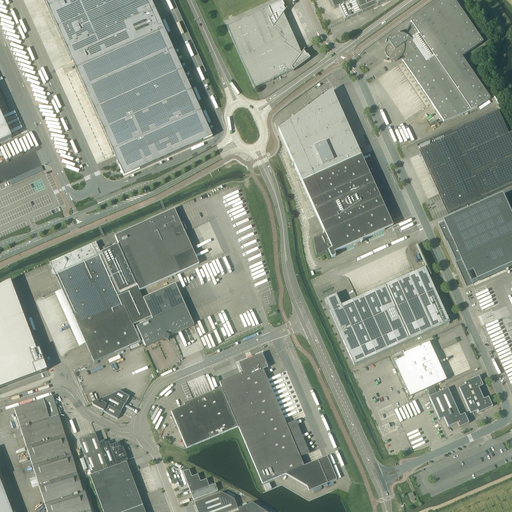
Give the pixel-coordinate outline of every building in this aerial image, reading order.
[(44,0),(48,9),(76,70),(164,30),(156,12),(150,0),(44,0)] [(390,1),(391,0),(329,0),(332,6),(337,8),(338,7),(345,21),(390,1)] [(490,99),(461,57),(483,43),(453,0),(442,0),(410,22),(413,26),(407,37),(406,36),(404,36),(403,35),(402,35),(401,35),(400,34),(398,34),(397,34),(396,35),(395,35),(394,35),(392,36),(391,36),(390,37),(389,38),(388,38),(387,39),(387,40),(386,41),(385,42),(386,42),(387,41),(387,40),(390,45),(389,45),(388,45),(388,46),(387,47),(386,47),(386,48),(385,49),(385,50),(385,51),(385,52),(385,53),(385,54),(385,55),(386,56),(386,57),(387,57),(388,58),(389,58),(390,59),(388,62),(386,62),(385,61),(383,61),(384,62),(386,62),(387,62),(388,63),(389,63),(391,63),(392,63),(393,62),(394,62),(395,61),(396,61),(398,60),(399,60),(399,59),(400,58),(401,57),(403,60),(402,61),(443,122),(476,108),(490,99)] [(300,56),(284,45),(286,42),(282,40),(284,37),(280,35),(281,32),(274,27),(287,9),(286,9),(285,11),(283,7),(284,7),(282,2),(226,27),(254,89),(273,81),(273,80),(292,71),(293,72),(310,59),(307,55),(306,56),(303,52),(305,50),(304,50),(300,56)] [(164,30),(76,70),(114,156),(116,161),(119,166),(118,167),(118,168),(119,167),(121,170),(124,177),(128,175),(212,137),(164,30)] [(324,96),(278,130),(301,182),(325,234),(324,233),(323,233),(322,233),(322,234),(323,235),(313,239),(313,242),(314,245),(314,248),(315,251),(316,254),(316,257),(328,252),(331,259),(335,257),(333,253),(360,241),(360,242),(360,243),(361,243),(362,243),(362,242),(362,241),(384,230),(348,150),(324,96)] [(511,185),(511,133),(509,134),(499,111),(417,147),(448,214),(511,185)] [(0,143),(11,139),(0,113),(0,143)] [(42,166),(9,180),(11,185),(44,170),(43,168),(42,166)] [(511,191),(439,225),(439,226),(455,261),(455,262),(456,261),(458,266),(460,265),(464,274),(467,272),(473,285),(511,266),(511,191)] [(118,245),(137,286),(139,291),(199,264),(174,209),(115,236),(118,245)] [(73,253),(49,264),(52,270),(52,271),(51,272),(52,274),(52,275),(54,275),(55,276),(94,363),(122,350),(140,342),(133,325),(149,318),(146,311),(148,310),(143,299),(139,291),(137,286),(118,245),(110,248),(109,245),(103,248),(104,251),(100,253),(96,243),(73,253)] [(449,323),(429,279),(424,268),(341,306),(338,300),(333,302),(333,301),(331,302),(331,303),(327,305),(354,366),(449,323)] [(36,350),(10,281),(4,284),(0,286),(0,388),(47,371),(39,349),(36,350)] [(146,311),(149,318),(151,317),(152,320),(136,327),(145,347),(144,348),(163,339),(164,338),(168,340),(170,337),(194,326),(175,284),(143,299),(148,310),(146,311)] [(446,380),(434,353),(429,342),(392,359),(409,397),(427,389),(430,397),(436,394),(433,386),(446,380)] [(304,466),(265,375),(263,370),(268,368),(262,354),(238,364),(242,373),(219,383),(262,484),(285,474),(307,487),(309,492),(336,480),(327,456),(304,466)] [(483,399),(478,388),(483,386),(478,376),(464,383),(465,385),(459,388),(470,414),(477,411),(478,413),(492,407),(488,397),(483,399)] [(186,449),(219,435),(237,427),(221,388),(184,404),(184,406),(171,412),(186,449)] [(460,416),(447,389),(436,394),(430,397),(429,397),(439,420),(444,418),(448,427),(457,423),(459,428),(468,424),(464,414),(460,416)] [(109,396),(125,404),(129,397),(119,391),(109,396)] [(125,405),(125,404),(109,396),(98,401),(107,405),(121,413),(121,412),(120,412),(125,404),(125,405)] [(43,400),(14,409),(21,431),(22,436),(30,460),(32,465),(46,511),(91,511),(88,502),(88,501),(87,502),(83,499),(84,497),(59,416),(58,416),(52,398),(52,397),(43,400)] [(103,412),(107,405),(98,401),(92,404),(93,406),(103,411),(103,412)] [(117,419),(121,413),(107,405),(103,412),(117,419)] [(98,443),(95,433),(78,440),(91,475),(108,469),(98,443)] [(112,450),(110,445),(109,442),(105,444),(104,441),(98,443),(108,469),(118,465),(117,464),(112,450)] [(119,442),(110,445),(112,450),(117,464),(128,460),(123,448),(121,447),(120,447),(119,442)] [(126,462),(118,465),(108,469),(91,475),(90,476),(103,511),(125,511),(143,506),(126,462)] [(200,482),(197,475),(191,477),(189,470),(183,472),(188,487),(200,482)] [(209,487),(206,480),(200,482),(188,487),(191,494),(209,487)] [(0,511),(11,511),(0,482),(0,511)] [(209,487),(191,494),(193,500),(217,491),(215,484),(209,487)] [(228,511),(237,509),(234,500),(221,493),(199,501),(202,511),(228,511)] [(237,509),(228,511),(265,511),(252,503),(237,509)]
